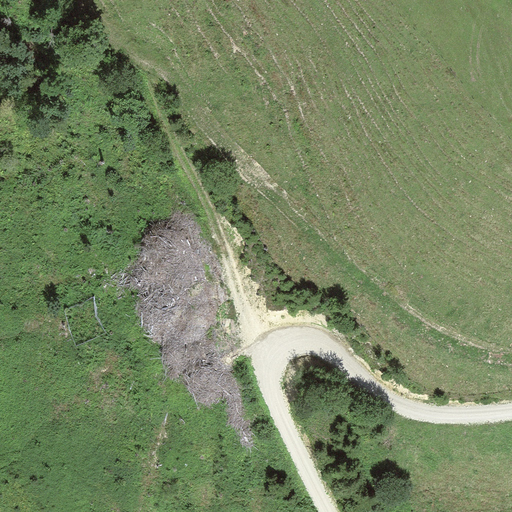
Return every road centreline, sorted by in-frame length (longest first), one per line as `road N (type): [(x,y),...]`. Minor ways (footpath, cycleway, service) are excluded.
road 1 (track): [(134,52),(182,92),(327,249),(411,319),(460,345),(511,358)]
road 2 (track): [(328,511),(269,379),(271,354),(287,341),(331,350),(372,389),(417,411),(511,410)]
road 3 (track): [(72,0),(134,52),(150,79),(271,354)]
